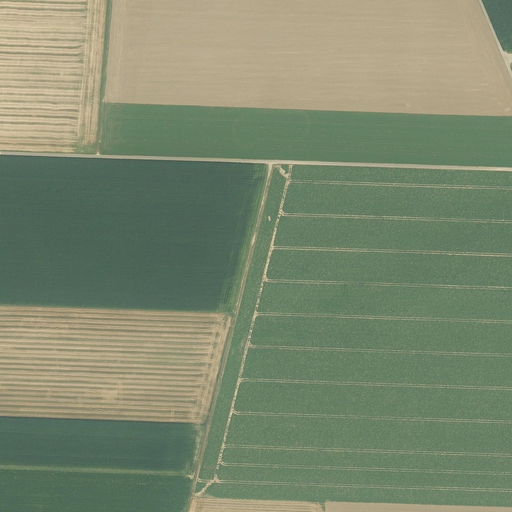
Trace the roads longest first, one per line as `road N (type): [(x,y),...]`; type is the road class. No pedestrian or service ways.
road 1 (track): [(0,153),(511,169)]
road 2 (track): [(184,511),(271,161)]
road 3 (track): [(109,0),(97,156)]
